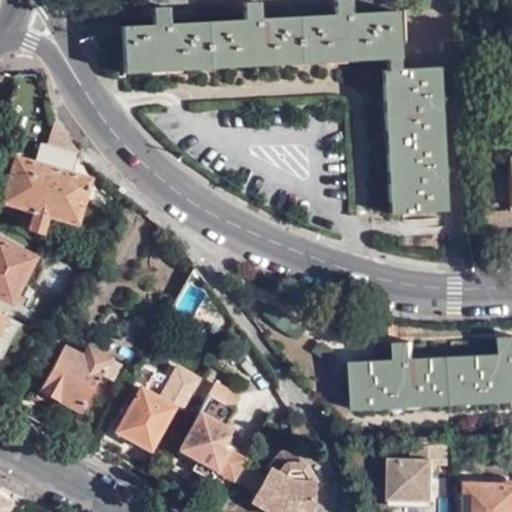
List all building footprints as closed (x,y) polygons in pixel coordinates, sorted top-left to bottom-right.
[(121,25),(122,55),(137,55),(138,69),(395,58),(393,13),(347,15),(346,0),(331,0),(332,15),(257,18),(257,1),(240,1),(240,19),(167,22),(166,5),(150,6),(151,24),(121,25)] [(137,55),(122,55),(122,71),(138,69),(137,55)] [(436,67),(378,70),(386,213),(444,210),(436,67)] [(0,144),(0,187),(11,148),(0,144)] [(24,222),(23,226),(33,232),(35,225),(39,226),(45,208),(73,217),(87,172),(11,148),(0,187),(0,193),(20,201),(15,218),(24,222)] [(490,195),(488,164),(475,164),(477,195),(490,195)] [(471,201),(472,240),(507,239),(508,254),(511,253),(511,228),(508,228),(507,209),(487,210),(486,200),(471,201)] [(36,253),(0,229),(0,290),(9,296),(16,285),(20,288),(30,273),(25,270),(36,253)] [(0,341),(15,317),(0,307),(0,341)] [(396,358),(350,360),(352,407),(511,399),(511,334),(500,335),(501,352),(413,356),(412,340),(395,341),(396,358)] [(82,357),(60,346),(36,388),(77,410),(97,374),(107,379),(117,364),(87,347),(82,357)] [(222,426),(238,396),(213,382),(206,396),(205,396),(170,458),(226,490),(231,480),(234,475),(242,459),(218,445),(227,429),(222,426)] [(129,400),(120,416),(112,429),(147,449),(171,405),(162,400),(137,386),(129,400)] [(162,400),(171,405),(174,400),(165,394),(162,400)] [(116,412),(120,416),(129,400),(124,398),(116,412)] [(415,435),(416,446),(431,445),(431,435),(415,435)] [(416,446),(416,458),(429,458),(431,458),(431,445),(416,446)] [(279,451),(278,468),(266,467),(261,477),(240,465),(234,475),(231,480),(253,492),(248,501),(268,511),(311,511),(313,481),(303,463),(297,462),(297,452),(279,451)] [(279,451),(266,467),(278,468),(279,451)] [(429,458),(416,458),(386,458),(386,500),(429,500),(429,458)] [(511,511),(511,484),(466,483),(466,501),(460,501),(459,511),(511,511)] [(0,511),(3,511),(14,492),(0,484),(0,511)]
